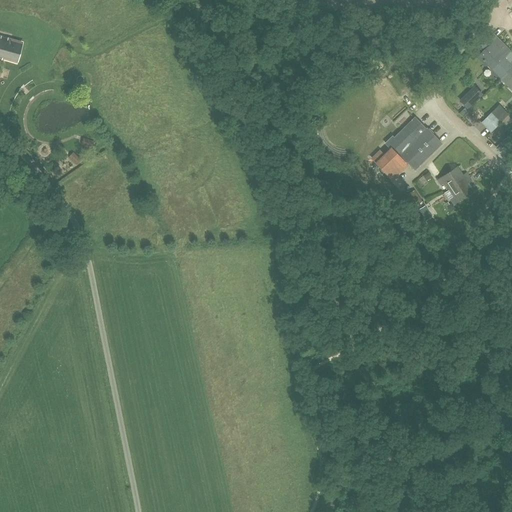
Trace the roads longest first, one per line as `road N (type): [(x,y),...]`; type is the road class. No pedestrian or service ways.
road 1 (unclassified): [(137,511),(81,233),(0,134)]
road 2 (residential): [(500,14),(442,67),(436,91),(442,109),(509,170)]
road 3 (unclassified): [(307,0),(335,7),(473,0)]
